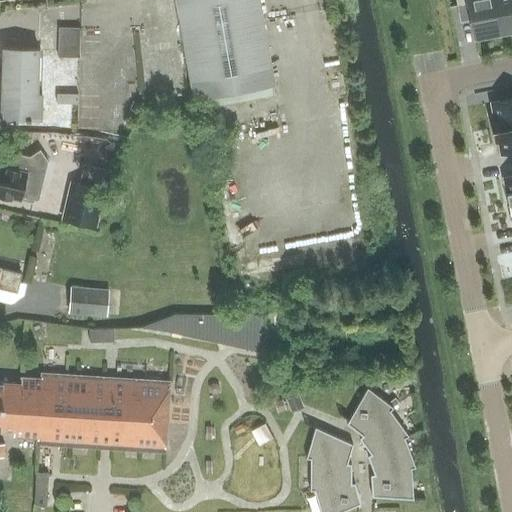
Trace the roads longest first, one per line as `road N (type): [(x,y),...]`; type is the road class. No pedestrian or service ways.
road 1 (residential): [(480,352),(430,88)]
road 2 (residential): [(511,511),(480,352)]
